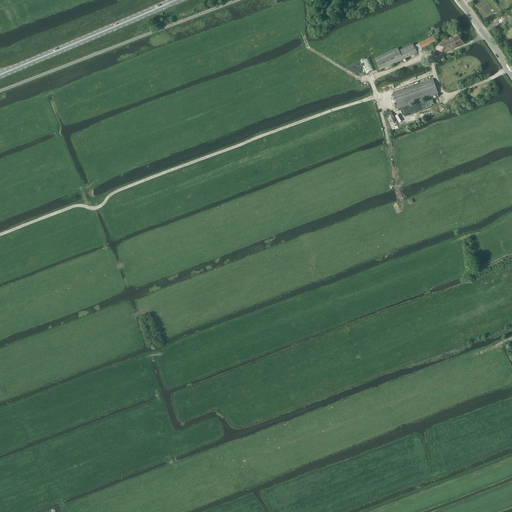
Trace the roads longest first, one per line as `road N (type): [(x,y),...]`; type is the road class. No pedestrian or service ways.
road 1 (track): [(435,74),(114,192),(97,208),(70,207),(0,234)]
road 2 (secondary): [(0,74),(174,0)]
